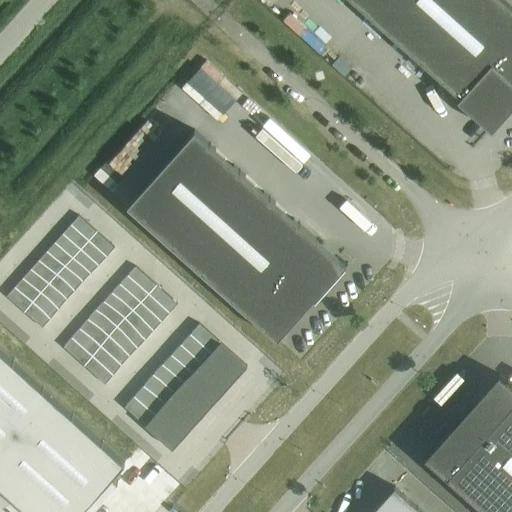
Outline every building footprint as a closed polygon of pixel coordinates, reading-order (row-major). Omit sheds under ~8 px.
[(352,0),(371,17),(491,125),(511,101),(511,8),(503,0),(352,0)] [(127,205),(274,341),(343,265),(316,241),(317,240),(195,130),(127,205)] [(78,215),(70,224),(88,240),(96,231),(78,215)] [(70,224),(62,233),(80,249),(88,240),(70,224)] [(96,231),(88,240),(106,256),(114,247),(96,231)] [(62,233),(54,242),(72,258),(80,249),(62,233)] [(88,240),(80,249),(98,265),(106,256),(88,240)] [(54,242),(46,251),(64,267),(72,258),(54,242)] [(80,249),(72,258),(90,274),(98,265),(80,249)] [(46,251),(38,260),(56,276),(64,267),(46,251)] [(72,258),(64,267),(82,283),(90,274),(72,258)] [(38,260),(30,268),(48,285),(56,276),(38,260)] [(135,266),(127,275),(148,294),(156,284),(135,266)] [(64,267),(56,276),(74,292),(82,283),(64,267)] [(30,268),(22,277),(40,293),(48,285),(30,268)] [(127,275),(119,284),(140,303),(148,294),(127,275)] [(56,276),(48,285),(66,301),(74,292),(56,276)] [(22,277),(14,286),(32,302),(40,293),(22,277)] [(119,284),(111,293),(132,311),(140,303),(119,284)] [(156,284),(148,294),(159,304),(167,294),(156,284)] [(48,285),(40,293),(58,309),(66,301),(48,285)] [(14,286),(6,295),(24,312),(32,302),(14,286)] [(40,293),(32,302),(50,318),(58,309),(40,293)] [(111,293),(103,302),(124,320),(132,311),(111,293)] [(148,294),(140,303),(161,322),(169,313),(159,304),(148,294)] [(167,294),(159,304),(169,313),(178,304),(167,294)] [(32,302),(24,312),(42,328),(50,318),(32,302)] [(103,302),(95,310),(116,329),(124,320),(103,302)] [(140,303),(132,311),(153,331),(161,322),(140,303)] [(95,310),(87,319),(108,338),(116,329),(95,310)] [(132,311),(124,320),(145,339),(153,331),(132,311)] [(87,319),(79,328),(100,347),(108,338),(87,319)] [(124,320),(116,329),(137,348),(145,339),(124,320)] [(199,323),(189,333),(210,352),(220,342),(199,323)] [(79,328),(71,337),(92,356),(100,347),(79,328)] [(116,329),(108,338),(129,357),(137,348),(116,329)] [(189,333),(180,344),(201,363),(207,356),(210,352),(189,333)] [(71,337),(63,346),(84,365),(92,356),(71,337)] [(108,338),(100,347),(121,366),(129,357),(108,338)] [(210,352),(207,356),(234,380),(247,366),(220,342),(210,352)] [(180,344),(171,354),(192,373),(195,369),(201,363),(180,344)] [(100,347),(92,356),(113,375),(121,366),(100,347)] [(0,351),(0,484),(30,511),(79,511),(112,476),(125,461),(0,351)] [(171,354),(162,365),(182,383),(192,373),(171,354)] [(92,356),(84,365),(105,384),(113,375),(92,356)] [(201,363),(195,369),(222,394),(234,380),(207,356),(201,363)] [(162,365),(152,375),(173,394),(182,383),(162,365)] [(192,373),(182,383),(209,407),(222,394),(195,369),(192,373)] [(511,511),(511,385),(499,373),(424,457),(485,511),(511,511)] [(152,375),(143,385),(164,404),(170,397),(173,394),(152,375)] [(173,394),(170,397),(197,421),(209,407),(182,383),(173,394)] [(143,385),(134,396),(155,414),(158,411),(164,404),(143,385)] [(134,396),(124,406),(145,425),(155,414),(134,396)] [(164,404),(158,411),(185,435),(197,421),(170,397),(164,404)] [(155,414),(145,425),(172,449),(185,435),(158,411),(155,414)] [(423,511),(394,486),(371,511),(423,511)]
